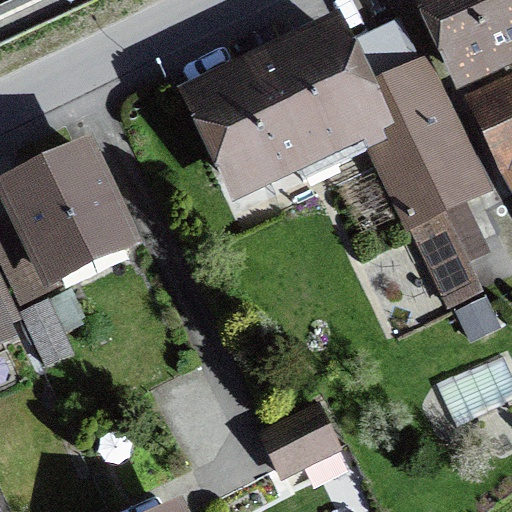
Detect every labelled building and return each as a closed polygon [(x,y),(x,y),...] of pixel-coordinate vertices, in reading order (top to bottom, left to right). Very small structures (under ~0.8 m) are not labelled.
[(511,0),(427,0),(461,70),(511,45),(511,0)] [(374,122),(362,128),(445,303),(475,289),(437,209),(476,191),(397,27),(342,54),(374,122)] [(333,35),(196,100),(238,187),(362,128),(374,122),(342,54),(333,35)] [(511,84),(474,102),(511,180),(511,84)] [(84,153),(6,190),(50,282),(129,244),(84,153)] [(0,327),(20,318),(0,277),(0,327)] [(72,354),(47,302),(21,314),(46,366),(72,354)] [(317,410),(263,436),(283,477),(337,451),(317,410)]
